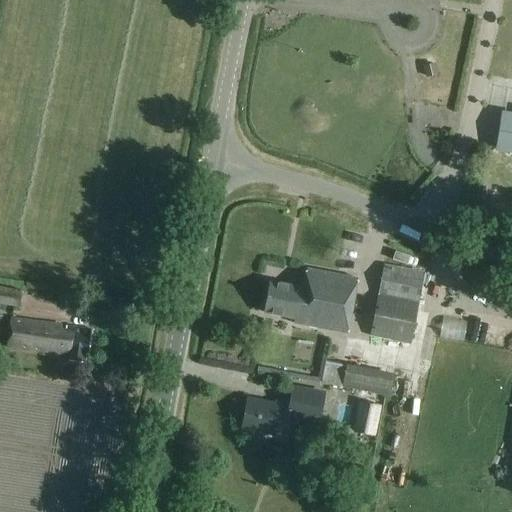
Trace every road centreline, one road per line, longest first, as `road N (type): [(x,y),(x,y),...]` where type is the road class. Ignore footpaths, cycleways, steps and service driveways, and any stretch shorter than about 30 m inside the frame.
road 1 (tertiary): [(151,511),(210,162)]
road 2 (unclassified): [(511,256),(326,189),(210,162)]
road 3 (tertiary): [(210,162),(242,0)]
